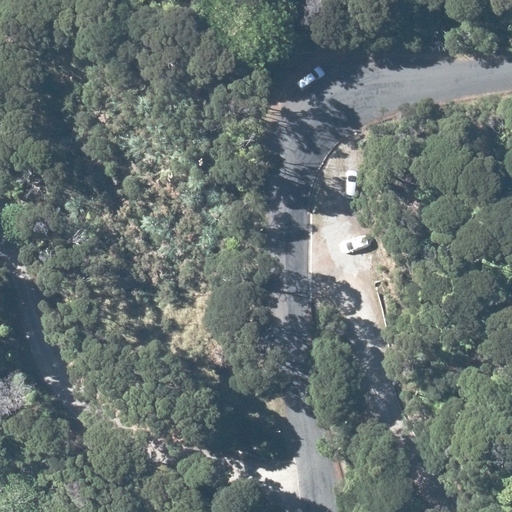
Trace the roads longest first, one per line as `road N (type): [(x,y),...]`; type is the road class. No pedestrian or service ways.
road 1 (unclassified): [(511,68),(355,90),(284,129),(279,227),(317,465),(305,511)]
road 2 (unclassified): [(0,300),(75,404),(229,468),(289,511)]
